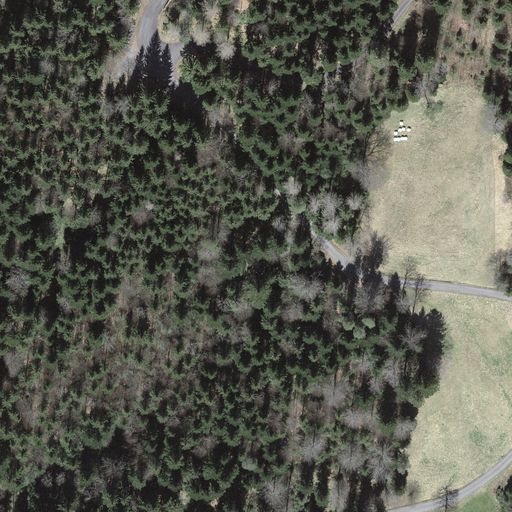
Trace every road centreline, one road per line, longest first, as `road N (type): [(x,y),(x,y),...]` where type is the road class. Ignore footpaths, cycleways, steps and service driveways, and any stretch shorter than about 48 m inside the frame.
road 1 (unclassified): [(165,61),(168,83),(362,266),(511,295)]
road 2 (unclassified): [(412,0),(344,67),(268,72),(184,47),(165,61)]
road 3 (unclassified): [(511,449),(470,490),(411,511)]
